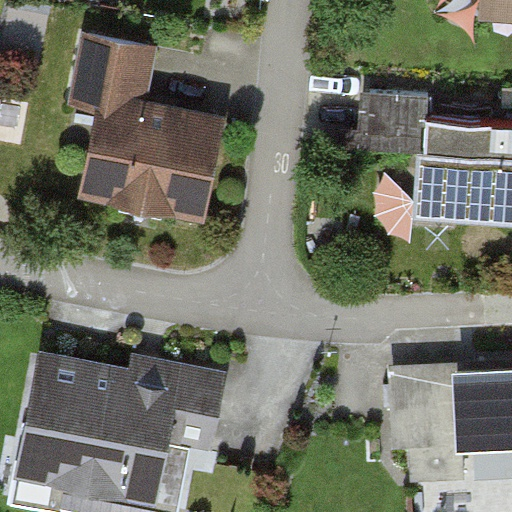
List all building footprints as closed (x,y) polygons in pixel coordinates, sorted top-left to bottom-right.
[(511,0),(489,0),(488,22),(511,23),(511,0)] [(87,198),(213,220),(231,114),(157,102),(166,48),(89,35),(77,105),(103,110),(87,198)] [(427,213),(511,217),(511,124),(438,121),(436,154),(430,154),(427,213)] [(397,345),(339,348),(342,420),(386,418),(388,469),(406,489),(511,484),(511,359),(398,365),(397,345)] [(53,349),(22,494),(105,511),(190,511),(198,476),(218,480),(241,374),(144,353),(141,368),(53,349)]
